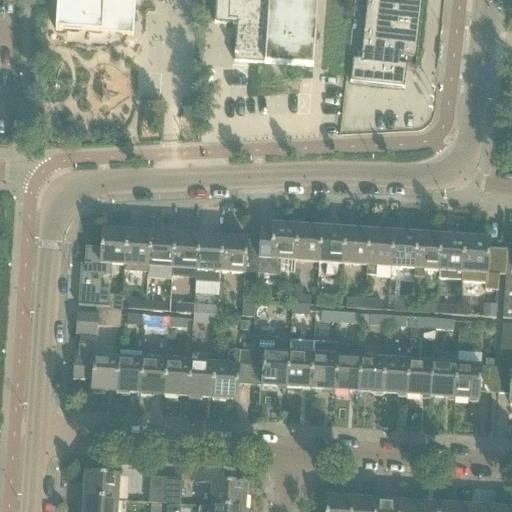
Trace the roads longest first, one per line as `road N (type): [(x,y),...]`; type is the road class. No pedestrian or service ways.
road 1 (tertiary): [(64,200),(99,183),(422,177),(455,167)]
road 2 (residential): [(292,452),(36,435)]
road 3 (tertiary): [(36,435),(49,235),(64,200)]
road 4 (residential): [(511,467),(292,452)]
road 5 (tertiary): [(455,167),(470,127),(485,0)]
